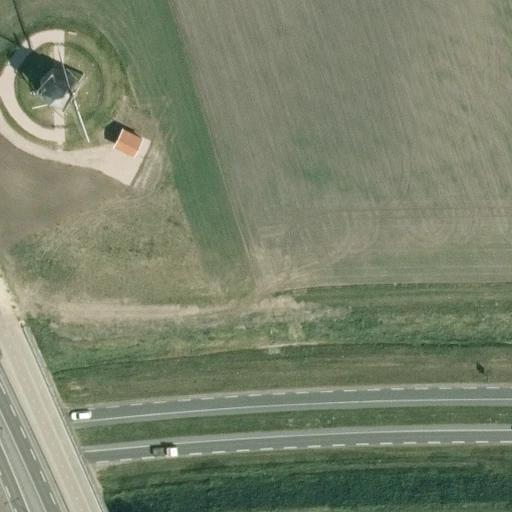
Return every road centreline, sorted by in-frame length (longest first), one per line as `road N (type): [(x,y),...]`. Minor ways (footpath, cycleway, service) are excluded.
road 1 (primary): [(511,393),(289,399),(0,428)]
road 2 (primary): [(0,467),(236,444),(511,436)]
road 3 (secondary): [(51,511),(0,397)]
